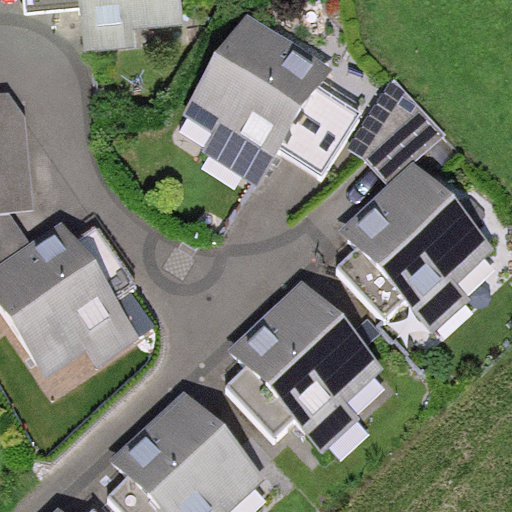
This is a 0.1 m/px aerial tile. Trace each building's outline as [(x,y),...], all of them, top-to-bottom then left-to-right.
[(180,11),(179,0),(25,0),(26,8),(86,2),(88,20),(180,11)] [(327,82),(245,34),(186,134),(213,151),(206,170),(257,200),(279,164),(315,103),(327,82)] [(358,129),(315,103),(279,164),(322,189),(358,129)] [(471,318),(452,297),(492,261),(413,174),(334,246),(432,354),(471,318)] [(99,381),(141,353),(67,247),(0,292),(0,329),(43,391),(86,362),(99,381)] [(345,418),(381,387),(305,300),(234,361),(324,466),(359,435),(345,418)] [(190,408),(114,475),(146,511),(245,511),(267,493),(190,408)]
